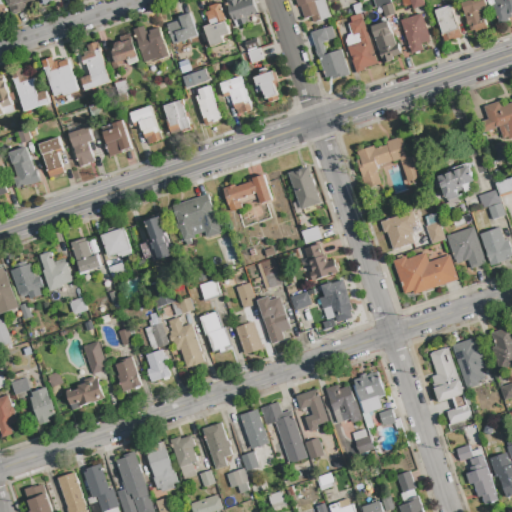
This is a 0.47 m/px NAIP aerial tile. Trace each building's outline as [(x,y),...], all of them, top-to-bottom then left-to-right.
[(5,0),(10,15),(27,10),(25,4),(33,2),(32,0),(5,0)] [(253,0),(258,13),(247,17),(250,23),(236,28),(226,0),(253,0)] [(295,0),(315,0),(316,1),(318,0),(324,0),(330,17),(313,23),(311,17),(304,19),(300,7),(298,8),(295,0)] [(381,6),(376,8),(373,0),(390,0),(391,3),(381,6)] [(422,0),(425,6),(413,10),(409,0),(422,0)] [(461,4),(472,0),(485,0),(488,8),(485,9),(490,25),(472,31),(469,24),(468,24),(461,4)] [(511,0),(511,17),(509,19),(509,21),(500,24),(492,1),(495,0),(511,0)] [(224,43),(211,47),(204,27),(210,25),(206,13),(211,11),(210,7),(221,3),(232,34),(222,37),(224,43)] [(391,3),(395,15),(385,18),(381,6),(391,3)] [(356,15),(353,6),(360,4),(363,13),(361,14),(356,15)] [(435,11),(451,5),(459,29),(460,29),(462,37),(444,43),(441,35),(443,34),(435,11)] [(400,21),(422,13),(430,37),(429,37),(431,41),(422,44),(424,50),(412,54),(400,21)] [(190,14),(198,36),(180,42),(180,44),(176,46),(175,44),(174,45),(167,25),(180,20),(179,17),(190,14)] [(361,14),(363,19),(364,19),(378,64),(365,68),(365,70),(357,73),(348,47),(361,42),(360,38),(361,38),(359,34),(353,36),(349,24),(352,23),(350,17),(356,15),(361,14)] [(335,24),(343,22),(348,36),(340,39),(335,24)] [(371,27),(388,22),(391,30),(392,30),(397,45),(399,44),(402,54),(392,57),(393,60),(383,63),(371,27)] [(170,57),(154,62),(153,60),(144,63),(133,30),(144,26),(146,31),(150,30),(151,31),(160,28),(170,57)] [(341,50),(350,75),(341,78),(340,77),(337,78),(337,77),(333,78),(332,76),(326,78),(320,61),(323,60),(321,56),(318,57),(316,51),(317,51),(311,33),(332,26),(336,38),(323,43),(327,55),(341,50)] [(244,43),(256,38),(259,47),(247,51),(244,43)] [(114,69),(108,52),(115,50),(114,48),(115,46),(116,44),(117,43),(119,42),(121,42),(123,43),(124,44),(124,42),(132,40),(139,62),(127,66),(126,62),(124,63),(125,66),(114,69)] [(111,82),(85,91),(82,78),(91,75),(87,64),(84,65),(81,57),(85,56),(84,53),(89,51),(87,46),(98,42),(111,82)] [(248,53),(260,49),(264,60),(252,64),(248,53)] [(79,91),(55,99),(43,61),(53,57),(54,62),(60,60),(61,61),(69,59),(79,91)] [(219,63),(226,60),(229,69),(222,72),(219,63)] [(222,72),(215,74),(212,66),(219,63),(222,72)] [(25,113),(11,72),(22,68),(23,74),(34,70),(38,81),(34,83),(37,94),(46,91),(50,104),(25,113)] [(255,78),(273,72),(274,74),(277,73),(280,83),(275,85),(280,99),(270,103),(269,99),(265,100),(262,91),(257,93),(255,85),(257,84),(255,78)] [(0,116),(0,76),(3,76),(9,94),(13,92),(16,102),(13,103),(15,111),(0,116)] [(240,77),(252,110),(230,119),(218,85),(240,77)] [(119,96),(115,84),(126,80),(130,93),(119,96)] [(210,87),(218,109),(219,109),(222,118),(215,120),(216,122),(205,126),(203,119),(205,119),(197,97),(200,96),(198,91),(210,87)] [(130,93),(133,102),(122,106),(119,96),(130,93)] [(164,106),(183,99),(185,106),(184,107),(186,113),(189,112),(190,118),(188,119),(192,130),(181,133),(181,131),(171,135),(166,120),(169,119),(164,106)] [(503,140),(499,127),(496,128),(496,129),(483,134),(479,122),(487,119),(483,107),(500,101),(502,106),(511,102),(511,139),(508,141),(507,138),(503,140)] [(150,107),(162,140),(148,145),(145,137),(143,138),(138,125),(129,128),(125,116),(150,107)] [(122,121),(132,148),(111,156),(101,129),(122,121)] [(28,128),(34,125),(37,134),(32,136),(28,128)] [(68,134),(90,127),(95,140),(89,142),(96,160),(89,163),(89,165),(81,168),(68,134)] [(32,136),(33,140),(21,144),(17,132),(28,128),(32,136)] [(357,152),(374,146),(375,149),(387,145),(386,142),(402,137),(405,147),(409,145),(421,178),(408,183),(400,160),(393,163),(392,162),(378,167),(379,170),(377,171),(384,191),(369,196),(357,160),(360,159),(360,156),(359,157),(357,152)] [(38,145),(59,138),(60,142),(62,141),(63,145),(62,146),(64,151),(58,153),(65,172),(50,178),(38,145)] [(494,148),(504,145),(509,158),(499,162),(494,148)] [(26,147),(35,170),(37,170),(41,181),(18,189),(14,179),(18,177),(9,153),(26,147)] [(475,181),(462,186),(463,188),(457,190),(460,197),(448,201),(442,186),(436,189),(434,182),(440,179),(439,177),(446,174),(446,175),(462,169),(462,168),(469,166),(475,181)] [(305,209),(302,210),(289,174),(309,167),(322,203),(315,206),(316,208),(306,212),(305,209)] [(0,173),(1,176),(2,176),(9,193),(0,196),(0,173)] [(265,175),(273,200),(261,205),(257,193),(241,199),(244,209),(232,213),(223,189),(236,184),(237,187),(253,181),(252,179),(265,175)] [(495,183),(511,177),(511,193),(500,198),(497,190),(495,183)] [(488,208),(483,210),(481,204),(479,196),(497,190),(500,198),(502,203),(488,208)] [(221,233),(207,238),(205,231),(194,235),(195,238),(184,241),(180,229),(179,230),(171,207),(208,194),(221,233)] [(413,200),(426,196),(428,202),(415,207),(413,200)] [(481,204),(471,208),(468,200),(479,196),(481,204)] [(502,203),(506,216),(493,221),(488,208),(502,203)] [(413,211),(418,226),(412,228),(414,233),(412,234),(415,243),(393,250),(387,232),(384,232),(381,222),(413,211)] [(425,217),(436,213),(440,222),(428,226),(425,217)] [(156,242),(155,241),(152,242),(146,222),(160,217),(167,236),(166,237),(172,255),(159,259),(156,249),(154,250),(152,244),(156,242)] [(440,222),(446,240),(432,244),(426,227),(428,226),(440,222)] [(332,223),(335,233),(322,238),(319,228),(332,223)] [(317,227),(322,239),(306,244),(302,232),(317,227)] [(446,236),(473,227),(486,264),(470,269),(467,260),(456,264),(446,236)] [(480,234),(500,227),(505,242),(509,240),(511,249),(511,256),(510,257),(511,259),(491,266),(489,261),(491,261),(490,257),(488,258),(480,234)] [(102,236),(125,228),(132,249),(131,250),(132,254),(120,258),(118,254),(110,257),(102,236)] [(81,274),(71,243),(86,238),(93,256),(99,254),(103,266),(81,274)] [(334,260),(339,273),(313,282),(310,273),(313,272),(305,249),(319,244),(324,256),(326,255),(329,261),(334,260)] [(264,249),(273,245),(276,254),(267,258),(264,249)] [(253,249),(255,255),(250,257),(247,251),(253,249)] [(50,292),(43,271),(45,271),(40,256),(51,252),(55,262),(65,259),(73,281),(63,285),(64,287),(50,292)] [(458,280),(414,295),(413,291),(404,294),(402,287),(403,286),(401,282),(400,282),(393,261),(406,257),(407,260),(426,253),(430,262),(450,255),(458,280)] [(261,263),(275,259),(279,272),(265,277),(261,263)] [(123,263),(128,278),(113,283),(108,268),(123,263)] [(31,299),(29,295),(21,298),(11,271),(31,264),(35,278),(40,276),(43,286),(39,288),(40,291),(42,295),(31,299)] [(0,268),(3,268),(5,272),(6,272),(19,308),(0,314),(0,268)] [(176,301),(155,308),(147,286),(168,279),(176,301)] [(215,280),(220,295),(204,301),(199,286),(215,280)] [(343,280),(351,303),(350,304),(352,310),(350,311),(352,318),(337,323),(331,306),(323,309),(319,298),(325,296),(322,286),(332,283),(332,284),(343,280)] [(249,284),(256,304),(243,309),(236,288),(249,284)] [(294,284),(296,291),(289,294),(286,287),(294,284)] [(290,297),(307,292),(312,305),(295,311),(290,297)] [(69,302),(83,297),(88,311),(73,316),(69,302)] [(282,332),(285,340),(273,344),(258,301),(270,297),(271,301),(281,297),(287,315),(285,315),(290,329),(282,332)] [(194,310),(182,314),(180,309),(178,310),(176,302),(189,298),(194,310)] [(27,304),(31,317),(24,320),(20,306),(27,304)] [(199,318),(217,312),(223,329),(225,328),(231,345),(226,347),(227,351),(220,353),(219,350),(214,351),(208,336),(205,337),(199,318)] [(244,315),(247,324),(254,322),(264,349),(245,355),(236,328),(238,328),(235,319),(244,315)] [(108,316),(110,322),(101,325),(98,319),(108,316)] [(161,322),(164,321),(168,334),(166,335),(169,344),(151,350),(144,329),(150,327),(148,321),(160,317),(161,322)] [(171,335),(169,331),(171,330),(168,321),(179,317),(182,325),(192,322),(205,361),(201,362),(203,367),(193,371),(191,366),(187,367),(180,348),(174,350),(169,336),(171,335)] [(0,319),(3,318),(12,344),(0,348),(0,319)] [(323,323),(334,319),(336,326),(325,330),(323,323)] [(85,324),(91,321),(94,329),(87,332),(85,324)] [(511,330),(511,365),(499,370),(492,348),(496,347),(492,333),(500,331),(499,329),(507,326),(508,328),(511,327),(511,330)] [(118,332),(128,328),(133,343),(123,346),(118,332)] [(38,331),(40,337),(33,339),(31,333),(38,331)] [(453,345),(475,338),(475,340),(482,338),(491,366),(482,369),(485,378),(477,381),(479,386),(467,390),(453,345)] [(83,347),(98,342),(108,370),(93,375),(83,347)] [(30,347),(32,354),(26,356),(23,350),(30,347)] [(472,418),(450,425),(446,412),(455,409),(452,399),(439,403),(434,389),(436,388),(432,377),(437,375),(430,355),(432,354),(431,353),(445,348),(446,350),(450,348),(472,418)] [(166,362),(171,376),(152,382),(148,370),(151,369),(146,356),(162,350),(164,356),(167,356),(169,361),(166,362)] [(120,380),(121,379),(116,365),(124,362),(123,360),(132,357),(141,386),(124,392),(120,380)] [(27,379),(30,390),(15,395),(11,383),(13,382),(11,376),(25,371),(28,379),(27,379)] [(386,396),(379,398),(382,408),(365,414),(358,393),(357,394),(354,386),(355,385),(354,380),(361,378),(360,376),(366,374),(367,376),(377,372),(386,396)] [(51,387),(47,376),(59,373),(62,384),(51,387)] [(95,380),(98,379),(105,399),(81,407),(79,402),(71,405),(67,393),(67,391),(71,390),(71,392),(79,389),(78,386),(83,385),(82,381),(94,377),(95,380)] [(500,388),(511,383),(511,398),(504,401),(500,388)] [(363,420),(352,423),(351,419),(344,422),(341,414),(346,412),(345,408),(333,412),(326,389),(338,385),(340,390),(351,386),(363,420)] [(46,388),(56,416),(49,419),(50,422),(40,426),(30,398),(33,397),(31,393),(46,388)] [(310,407),(301,411),(296,397),(317,389),(329,422),(317,426),(319,430),(310,432),(305,418),(313,415),(310,407)] [(4,438),(0,427),(0,398),(8,395),(12,407),(14,406),(16,413),(15,414),(17,419),(18,423),(10,425),(13,434),(4,438)] [(282,414),(291,411),(308,458),(290,464),(275,423),(267,426),(261,409),(278,402),(282,414)] [(392,409),(396,421),(382,426),(378,414),(392,409)] [(240,416),(258,410),(270,443),(252,450),(240,416)] [(233,455),(216,461),(211,448),(209,449),(202,430),(222,423),(233,455)] [(482,433),(486,425),(493,429),(490,436),(482,433)] [(370,436),(375,451),(360,456),(352,434),(365,430),(367,437),(370,436)] [(192,436),(196,447),(193,448),(196,457),(198,457),(200,461),(196,463),(192,464),(196,475),(184,480),(171,441),(181,437),(181,439),(192,436)] [(304,444),(319,439),(324,456),(310,460),(304,444)] [(154,479),(155,478),(146,451),(153,449),(152,446),(164,442),(175,474),(176,474),(179,482),(176,484),(173,484),(175,488),(163,492),(161,489),(159,489),(159,488),(157,489),(154,479)] [(457,450),(469,446),(471,452),(473,457),(461,462),(457,450)] [(481,449),(498,501),(485,505),(483,497),(478,499),(474,485),(470,486),(466,474),(472,472),(470,467),(472,466),(470,460),(473,459),(473,457),(471,452),(481,449)] [(132,500),(133,500),(137,511),(123,511),(117,493),(126,489),(117,461),(120,460),(119,457),(135,452),(155,511),(137,511),(132,494),(130,495),(132,500)] [(241,457),(254,452),(259,466),(246,471),(241,457)] [(334,468),(333,464),(335,461),(339,460),(342,461),(343,465),(341,468),(338,469),(334,468)] [(103,511),(103,510),(101,511),(97,498),(96,498),(97,502),(90,505),(88,499),(93,497),(84,473),(88,472),(87,469),(101,464),(110,490),(113,489),(120,507),(106,511),(103,511)] [(247,484),(249,491),(241,494),(238,487),(232,489),(227,475),(244,469),(249,483),(247,484)] [(199,475),(210,471),(215,484),(204,488),(199,475)] [(306,473),(312,471),(315,478),(308,480),(306,473)] [(410,471),(416,489),(403,493),(397,476),(410,471)] [(498,475),(508,471),(510,476),(511,475),(511,496),(506,499),(498,475)] [(68,511),(67,509),(68,508),(58,479),(75,473),(88,509),(86,509),(87,511),(68,511)] [(331,483),(332,487),(321,491),(317,480),(319,480),(319,478),(331,474),(334,481),(331,483)] [(32,511),(25,490),(35,487),(35,488),(44,485),(53,511),(32,511)] [(295,495),(289,497),(287,489),(293,487),(295,495)] [(268,496),(282,491),(285,500),(271,505),(268,496)] [(218,495),(223,509),(214,511),(193,511),(191,504),(218,495)] [(364,511),(363,508),(380,502),(380,500),(391,497),(396,510),(390,511),(364,511)] [(400,511),(399,507),(409,504),(408,501),(418,497),(422,511),(400,511)] [(159,511),(156,502),(167,499),(171,511),(159,511)] [(331,511),(355,511),(351,499),(329,506),(331,511)]
